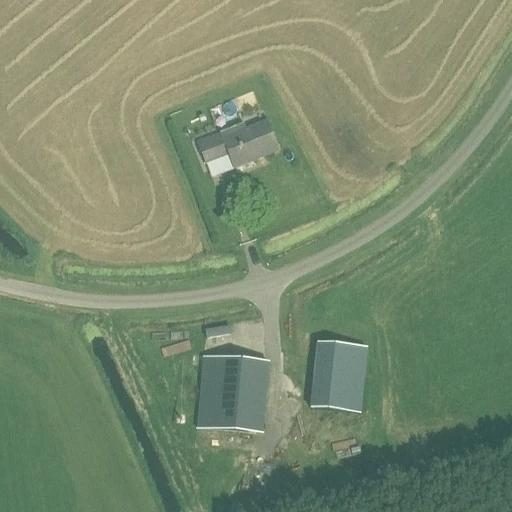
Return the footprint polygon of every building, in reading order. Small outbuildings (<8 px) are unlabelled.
[(228,157),(233,171),(279,153),(267,122),(226,139),(223,133),(198,144),(207,166),(228,157)] [(319,345),(311,411),(360,415),(367,349),(319,345)] [(264,415),(268,365),(203,359),(197,429),(247,434),(249,414),(264,415)] [(304,443),(345,467),(363,435),(322,412),(304,443)] [(254,453),(249,470),(261,473),(265,456),(254,453)]
